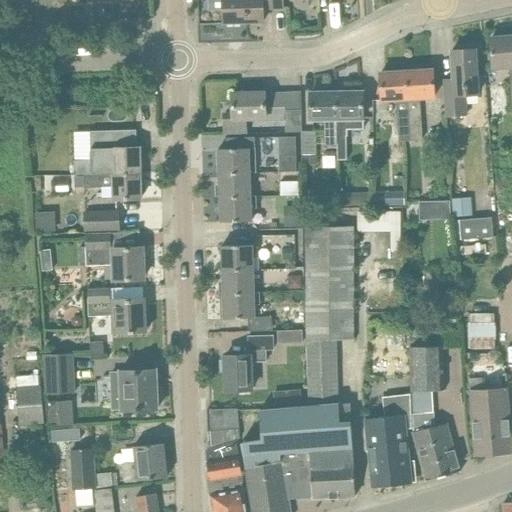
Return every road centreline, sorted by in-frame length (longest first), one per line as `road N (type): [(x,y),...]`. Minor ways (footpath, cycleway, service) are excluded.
road 1 (residential): [(192,511),(177,58)]
road 2 (residential): [(177,58),(306,58),(441,10)]
road 3 (residential): [(177,58),(72,62),(0,33)]
road 4 (tertiary): [(397,511),(511,475)]
